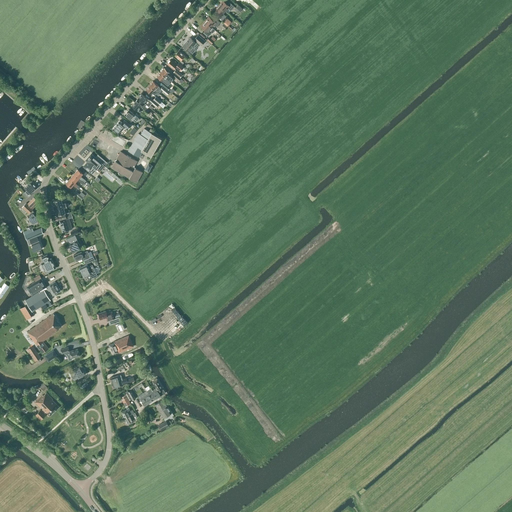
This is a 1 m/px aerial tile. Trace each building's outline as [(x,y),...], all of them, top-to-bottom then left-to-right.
[(219,5),(226,11),(228,9),(231,11),(234,6),(230,3),(228,5),(223,1),(219,5)] [(223,14),(226,11),(219,5),(215,10),(220,14),(218,16),(222,20),(226,16),(223,14)] [(226,16),(222,20),(228,25),(232,20),(226,16)] [(205,21),(211,27),(214,25),(217,27),(220,23),(216,19),(214,21),(209,17),(205,21)] [(215,30),(211,27),(205,21),(201,26),(206,30),(204,33),(208,36),(212,33),(215,30)] [(194,41),(190,38),(183,46),(189,51),(192,54),(195,50),(192,47),(197,42),(201,45),(205,41),(198,35),(194,39),(195,40),(194,41)] [(185,56),(179,50),(175,55),(180,60),(181,60),(183,58),(186,60),(188,58),(186,56),(185,56)] [(178,64),(174,61),(173,62),(171,60),(167,64),(174,69),(176,67),(180,71),(184,67),(179,63),(178,64)] [(170,73),(164,68),(160,72),(171,81),(173,79),(171,77),(172,76),(169,73),(170,73)] [(173,72),(175,74),(180,78),(182,75),(176,69),(173,72)] [(171,81),(160,72),(157,76),(162,81),(160,83),(168,90),(171,87),(168,85),(171,81)] [(153,81),(149,85),(159,93),(161,90),(159,89),(160,88),(158,86),(159,86),(153,81)] [(160,94),(159,93),(149,85),(146,89),(152,94),(152,93),(154,95),(156,94),(158,96),(160,94)] [(170,92),(163,86),(160,89),(167,95),(170,92)] [(138,98),(149,107),(150,105),(146,101),(148,99),(142,94),(138,98)] [(135,102),(141,107),(145,110),(144,112),(146,114),(149,111),(147,109),(149,107),(146,105),(138,98),(135,102)] [(159,104),(153,100),(151,98),(149,101),(157,107),(159,104)] [(132,106),(138,111),(140,112),(141,111),(139,109),(141,107),(135,102),(132,106)] [(135,115),(129,110),(124,115),(132,121),(133,119),(136,122),(141,117),(136,113),(135,115)] [(112,129),(118,134),(124,127),(127,129),(127,130),(131,126),(124,120),(122,123),(119,121),(112,129)] [(140,135),(138,133),(128,151),(139,157),(143,151),(151,156),(161,139),(157,136),(158,134),(151,128),(149,131),(144,129),(140,135)] [(111,167),(137,182),(142,172),(134,167),(137,161),(121,151),(111,167)] [(86,160),(88,162),(97,169),(103,174),(105,172),(106,173),(109,170),(105,166),(107,163),(99,156),(97,159),(91,154),(86,160)] [(97,169),(88,162),(83,167),(91,173),(91,172),(93,174),(97,169)] [(149,162),(145,169),(149,171),(153,164),(149,162)] [(78,169),(74,174),(84,183),(86,181),(81,176),(83,173),(78,169)] [(85,183),(85,184),(84,183),(74,174),(70,178),(75,183),(77,180),(80,183),(83,185),(87,188),(89,186),(85,183)] [(78,185),(75,183),(70,178),(66,183),(71,187),(73,185),(76,188),(76,187),(79,189),(80,187),(78,185)] [(37,188),(32,181),(27,185),(24,188),(29,193),(27,195),(29,197),(31,195),(30,194),(37,188)] [(27,204),(26,203),(22,207),(21,209),(25,213),(27,212),(29,214),(33,210),(32,209),(39,203),(34,197),(27,204)] [(58,215),(65,213),(64,207),(67,207),(66,203),(62,204),(61,198),(54,200),(55,205),(53,206),(54,210),(57,210),(58,215)] [(39,220),(34,212),(29,215),(30,215),(28,216),(32,224),(39,220)] [(65,213),(58,215),(60,220),(60,221),(63,232),(72,229),(69,218),(70,218),(69,212),(65,213)] [(37,236),(43,234),(42,228),(33,231),(31,226),(26,228),(27,230),(23,232),(27,240),(27,241),(30,239),(37,236)] [(66,239),(69,244),(72,252),(81,248),(77,240),(75,235),(66,239)] [(33,246),(31,246),(34,252),(42,248),(39,241),(37,236),(30,239),(33,246)] [(81,251),(73,255),(76,261),(83,258),(84,260),(90,257),(87,251),(82,253),(81,251)] [(55,268),(51,259),(49,259),(47,255),(41,257),(44,262),(41,264),(42,264),(40,265),(40,267),(41,270),(43,271),(44,270),(46,273),(50,271),(55,268)] [(87,264),(79,268),(84,278),(87,276),(87,277),(88,279),(90,280),(91,279),(92,278),(97,276),(92,265),(88,267),(87,264)] [(55,282),(46,287),(41,278),(27,287),(32,296),(26,300),(33,311),(46,303),(48,306),(53,304),(46,293),(50,291),(53,295),(53,296),(60,291),(55,282)] [(3,286),(0,289),(0,296),(1,297),(9,286),(7,289),(3,286)] [(25,306),(20,309),(26,320),(32,317),(25,306)] [(100,317),(101,319),(106,318),(107,321),(114,319),(112,311),(107,313),(106,311),(99,313),(99,314),(98,315),(99,316),(100,317)] [(48,349),(43,341),(57,331),(56,330),(62,326),(53,314),(27,332),(36,345),(36,346),(37,347),(37,346),(42,353),(48,349)] [(119,353),(133,346),(129,335),(114,342),(115,343),(109,345),(113,354),(118,352),(119,353)] [(70,351),(68,347),(61,349),(62,354),(65,353),(65,354),(66,354),(66,356),(67,356),(69,360),(72,359),(72,358),(79,356),(78,349),(70,351)] [(32,351),(30,348),(27,350),(35,361),(41,358),(35,349),(32,351)] [(57,356),(53,350),(44,356),(48,362),(57,356)] [(127,366),(125,363),(122,364),(123,365),(117,368),(119,371),(127,366)] [(80,377),(85,374),(80,366),(68,373),(70,377),(72,376),(74,380),(80,377)] [(120,380),(118,375),(110,378),(113,388),(121,386),(121,384),(122,383),(123,384),(128,383),(126,378),(120,380)] [(156,388),(152,390),(157,398),(161,395),(159,391),(163,389),(157,379),(153,382),(156,388)] [(148,393),(153,400),(157,398),(152,390),(148,393)] [(35,402),(42,409),(45,413),(46,412),(50,416),(59,407),(52,400),(53,399),(46,393),(43,396),(43,395),(35,402)] [(149,403),(153,400),(148,393),(144,396),(149,403)] [(145,405),(149,403),(144,396),(140,398),(145,405)] [(159,411),(167,406),(163,399),(155,404),(159,411)] [(171,413),(167,406),(159,411),(163,418),(167,415),(169,419),(173,416),(171,413)] [(121,412),(125,418),(130,415),(132,414),(129,408),(121,412)] [(46,415),(41,410),(36,415),(41,420),(46,415)] [(135,412),(132,414),(130,415),(125,418),(128,424),(136,420),(138,419),(135,412)] [(169,426),(166,421),(158,425),(161,430),(169,426)]
